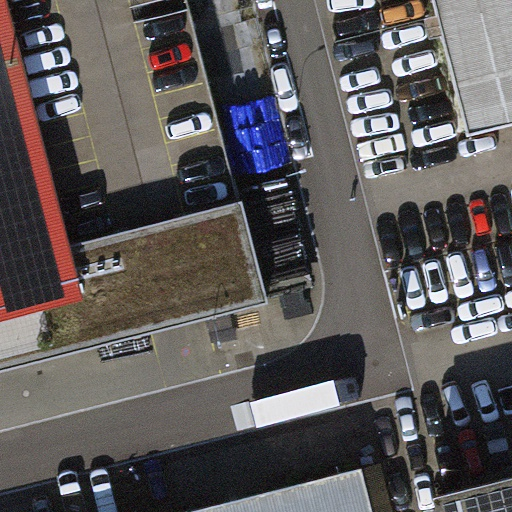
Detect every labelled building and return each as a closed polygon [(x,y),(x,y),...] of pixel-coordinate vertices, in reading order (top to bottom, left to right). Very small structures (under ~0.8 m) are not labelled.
[(241,197),(63,242),(2,0),(0,0),(0,366),(267,299),(241,197)] [(2,0),(63,242),(241,197),(186,0),(2,0)] [(511,0),(427,0),(463,136),(511,123),(511,0)] [(361,511),(355,486),(250,511),(361,511)] [(511,511),(511,491),(434,511),(511,511)]
